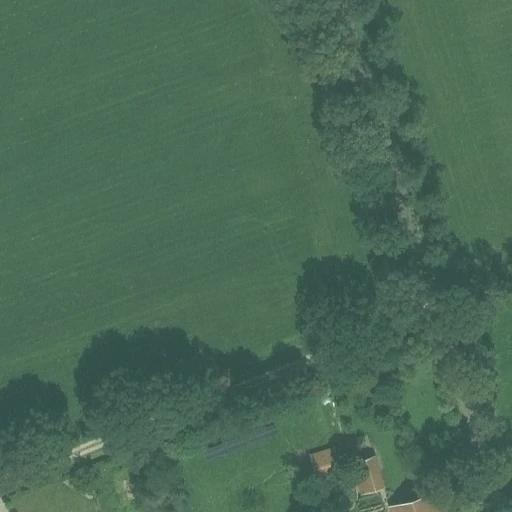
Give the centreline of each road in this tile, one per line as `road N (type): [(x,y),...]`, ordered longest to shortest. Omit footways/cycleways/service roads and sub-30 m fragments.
road 1 (unclassified): [(508,511),(343,0)]
road 2 (track): [(0,481),(445,309)]
